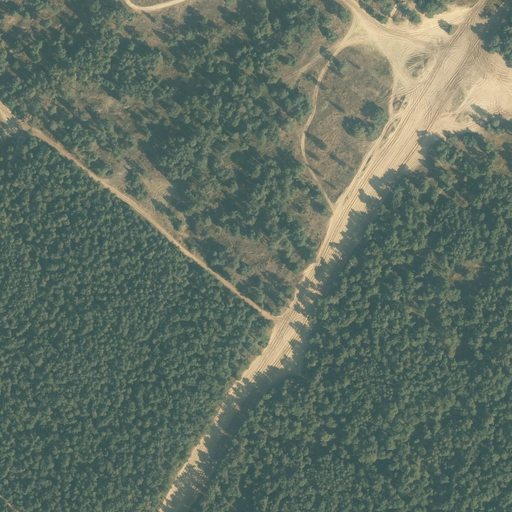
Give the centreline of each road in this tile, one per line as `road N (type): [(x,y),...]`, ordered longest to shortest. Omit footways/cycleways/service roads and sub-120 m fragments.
road 1 (track): [(0,105),(319,350)]
road 2 (track): [(489,0),(283,324)]
